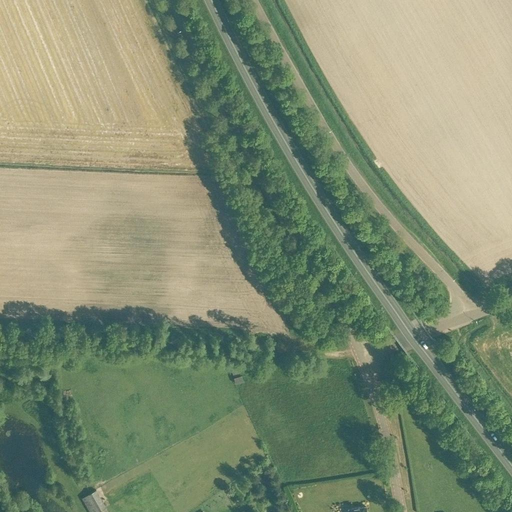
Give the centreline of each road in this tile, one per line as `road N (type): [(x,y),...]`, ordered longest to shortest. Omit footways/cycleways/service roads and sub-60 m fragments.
road 1 (trunk): [(511,467),(303,176),(210,0)]
road 2 (unclassified): [(361,355),(223,110),(173,0)]
road 3 (unclassified): [(472,314),(353,173),(253,0)]
road 4 (unclassified): [(400,511),(361,355)]
